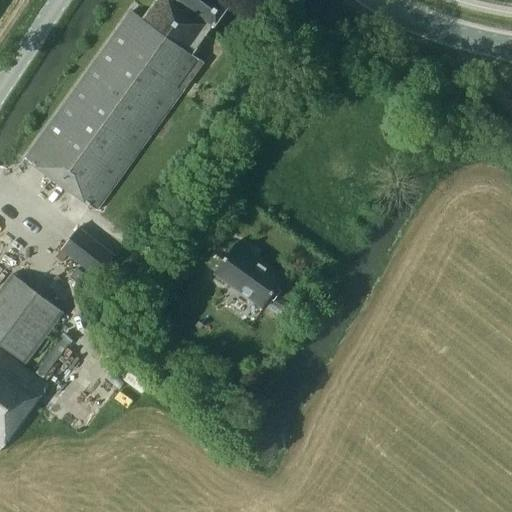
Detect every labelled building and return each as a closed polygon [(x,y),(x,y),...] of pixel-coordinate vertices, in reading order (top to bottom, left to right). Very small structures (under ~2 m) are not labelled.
[(98,210),(185,89),(184,89),(204,62),(192,54),(212,26),(214,28),(232,2),(229,0),(157,0),(144,19),(132,11),(26,159),(98,210)] [(62,248),(99,278),(116,256),(79,227),(62,248)] [(224,260),(212,251),(204,264),(215,272),(214,274),(263,309),(286,276),(237,241),(224,260)] [(71,277),(88,291),(95,282),(78,268),(71,277)] [(0,290),(0,344),(26,364),(64,312),(13,274),(0,290)] [(63,338),(36,372),(44,378),(71,344),(63,338)] [(0,349),(0,451),(49,386),(0,349)]
